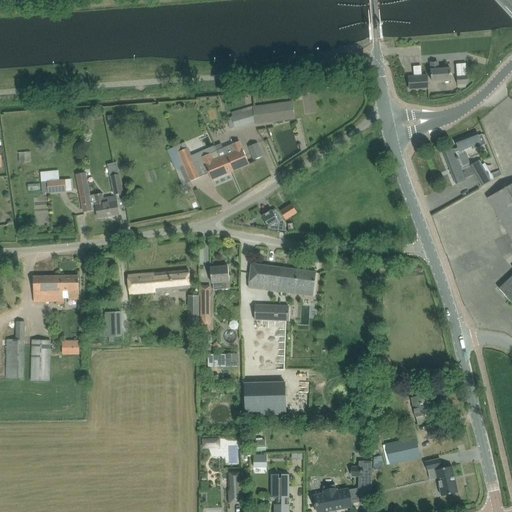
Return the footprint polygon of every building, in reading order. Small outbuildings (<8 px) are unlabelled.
[(336,53),(337,62),(349,61),(348,52),(336,53)] [(431,70),(430,70),(431,81),(451,80),(450,69),(438,70),(437,62),(431,63),(431,70)] [(408,77),(409,90),(428,88),(427,76),(408,77)] [(457,77),(457,85),(467,84),(467,76),(457,77)] [(226,118),(229,128),(233,127),(234,129),(254,122),(255,124),(295,118),(292,102),(252,107),(251,106),(231,112),(232,116),(226,118)] [(469,166),(461,169),(457,160),(458,159),(457,157),(456,157),(455,153),(458,151),(459,152),(472,146),(474,149),(486,144),(482,134),(478,136),(477,133),(455,141),(457,148),(454,150),(453,149),(443,153),(456,185),(466,181),(465,179),(474,175),(481,187),(491,182),(490,181),(493,179),(501,175),(500,171),(491,174),(484,163),(481,165),(479,161),(469,166)] [(223,149),(217,151),(223,166),(229,163),(233,171),(249,164),(245,155),(239,141),(232,144),(232,145),(223,149)] [(179,167),(174,168),(181,184),(181,185),(190,181),(199,177),(209,174),(211,180),(233,171),(229,163),(223,166),(217,151),(216,151),(210,154),(209,154),(192,161),(190,156),(187,148),(184,142),(175,146),(178,152),(180,157),(175,159),(179,167)] [(249,147),(254,160),(262,157),(257,143),(249,147)] [(30,152),(19,152),(19,162),(30,162),(30,152)] [(76,174),(81,202),(83,212),(96,209),(98,219),(119,215),(116,201),(104,203),(102,193),(90,196),(85,172),(76,174)] [(110,176),(114,195),(123,193),(119,174),(110,176)] [(40,182),(41,193),(48,193),(48,194),(65,192),(64,180),(40,182)] [(510,300),(511,301),(511,300),(511,185),(488,199),(511,240),(511,276),(509,279),(510,280),(504,286),(503,290),(506,293),(503,295),(505,296),(506,295),(510,299),(510,300)] [(297,213),(291,204),(280,212),(285,220),(297,213)] [(272,210),(262,216),(268,226),(267,227),(268,228),(269,228),(269,229),(278,230),(279,222),(282,220),(276,210),(275,210),(275,211),(273,212),(272,210)] [(248,288),(313,296),(316,272),(251,264),(248,288)] [(210,268),(211,278),(211,283),(222,282),(223,289),(230,289),(229,281),(228,266),(210,268)] [(190,288),(188,270),(128,276),(129,294),(171,290),(190,288)] [(33,276),(33,286),(33,302),(63,301),(63,299),(79,299),(78,276),(33,276)] [(188,314),(199,314),(199,295),(188,295),(188,314)] [(200,297),(200,330),(210,330),(210,297),(200,297)] [(254,304),(253,321),(254,321),(287,323),(288,306),(254,304)] [(240,307),(231,307),(231,319),(240,319),(240,307)] [(122,312),(107,311),(107,337),(122,337),(122,312)] [(6,378),(23,378),(24,340),(23,340),(24,322),(16,322),(15,340),(7,339),(6,378)] [(31,380),(49,381),(50,341),(32,340),(31,380)] [(62,341),(62,354),(79,354),(79,341),(62,341)] [(216,342),(212,345),(217,350),(221,347),(216,342)] [(307,360),(315,360),(314,346),(305,346),(307,360)] [(237,354),(208,354),(208,367),(237,366),(237,354)] [(284,382),(245,383),(246,415),(285,414),(284,382)] [(411,398),(416,417),(417,425),(430,422),(428,414),(432,413),(428,394),(411,398)] [(202,448),(220,448),(219,438),(202,438),(202,448)] [(386,445),(390,464),(420,457),(415,438),(386,445)] [(253,455),(253,467),(266,467),(266,455),(253,455)] [(458,492),(452,466),(441,468),(441,467),(440,459),(425,462),(427,470),(435,468),(441,496),(458,492)] [(358,476),(358,488),(372,488),(372,461),(358,461),(358,467),(362,468),(362,476),(358,476)] [(229,475),(230,493),(242,492),(241,474),(229,475)] [(279,474),(271,474),(271,498),(278,498),(278,504),(274,504),(274,511),(276,511),(275,511),(288,511),(289,504),(288,504),(288,498),(289,498),(289,474),(281,474),(281,478),(279,478),(279,474)] [(315,496),(317,511),(321,511),(343,508),(343,505),(350,504),(348,490),(336,492),(335,484),(323,487),(325,494),(315,496)]
